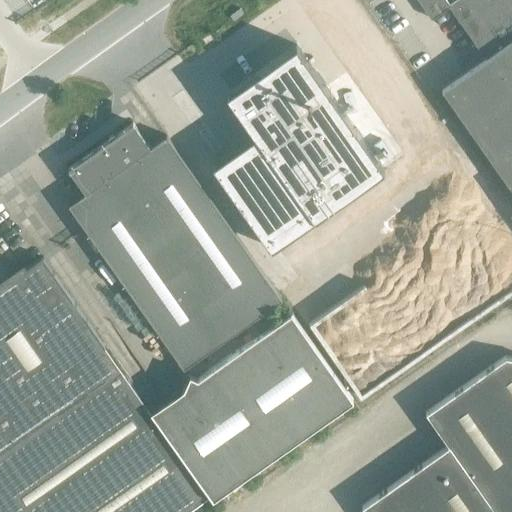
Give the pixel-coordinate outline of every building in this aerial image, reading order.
[(511,0),(417,0),(431,19),(449,6),(485,58),(443,88),(511,186),(511,0)] [(212,164),(271,249),(384,169),(296,44),(295,45),(309,64),(262,97),(252,82),(231,97),(227,92),(225,94),(260,143),(219,172),(213,163),(212,164)] [(183,368),(282,298),(166,135),(150,147),(133,123),(68,168),(85,193),(68,204),(183,368)] [(0,511),(186,511),(210,496),(213,501),(354,402),(292,313),(199,379),(191,376),(185,389),(152,413),(42,257),(0,286),(0,511)] [(425,412),(448,444),(361,506),(365,511),(511,511),(511,357),(505,356),(425,412)]
